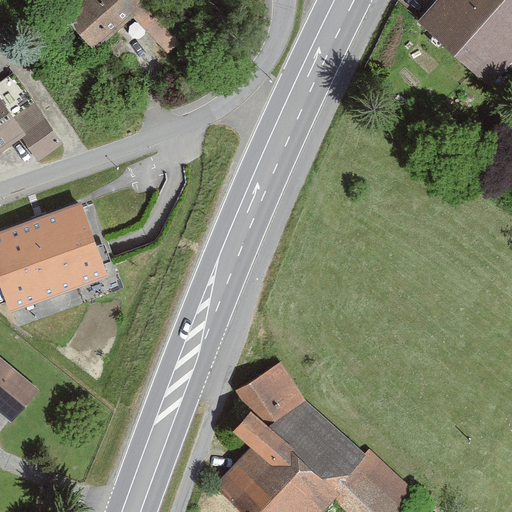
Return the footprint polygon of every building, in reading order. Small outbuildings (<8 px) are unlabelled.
[(133,0),(91,0),(69,19),(95,50),(134,16),(166,54),(186,37),(153,0),(150,0),(141,8),(133,0)] [(511,0),(441,0),(420,26),(453,54),(449,57),(486,88),(511,57),(511,0)] [(56,148),(13,81),(0,88),(0,149),(24,135),(39,159),(56,148)] [(101,280),(71,201),(0,227),(0,298),(6,315),(101,280)] [(237,375),(233,387),(242,397),(264,417),(298,400),(277,356),(237,375)] [(0,368),(0,412),(11,421),(32,396),(0,368)] [(264,417),(242,397),(222,420),(247,442),(213,480),(249,511),(301,511),(328,482),(361,511),(377,511),(398,489),(298,400),(264,417)]
